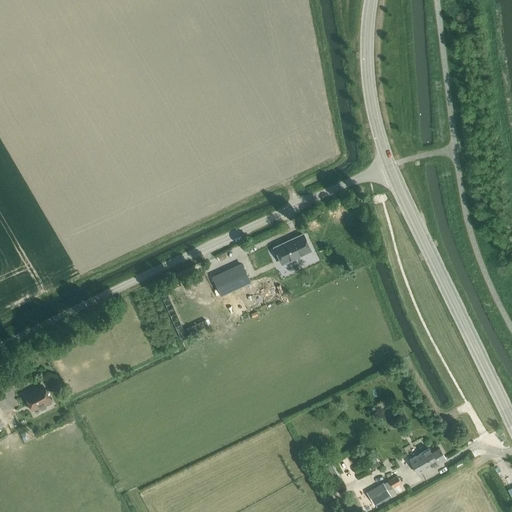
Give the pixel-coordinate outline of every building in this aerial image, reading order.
[(303,234),(274,248),(281,264),(310,251),(303,234)] [(241,265),(213,278),(220,294),(249,281),(241,265)] [(9,382),(12,391),(31,383),(27,374),(9,382)] [(43,386),(24,396),(32,411),(39,407),(40,410),(42,410),(45,408),(46,407),(45,404),(51,401),(43,386)] [(417,474),(445,458),(439,449),(431,453),(428,449),(409,460),(417,474)] [(373,453),(364,459),(367,464),(376,459),(373,453)] [(329,462),(321,467),(328,481),(336,476),(329,462)] [(359,464),(352,468),(355,473),(362,470),(359,464)] [(388,481),(392,488),(401,483),(396,476),(388,481)] [(367,494),(372,503),(389,493),(383,484),(367,494)]
